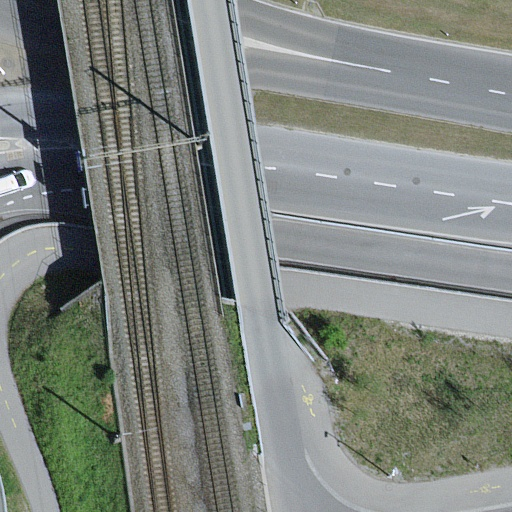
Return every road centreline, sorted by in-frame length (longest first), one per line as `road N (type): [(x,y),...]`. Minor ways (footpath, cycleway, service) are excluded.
road 1 (primary): [(511,114),(49,35),(0,16)]
road 2 (primary): [(0,117),(73,112),(501,180)]
road 3 (unclassified): [(0,176),(100,164),(309,193),(501,180)]
road 4 (motorway): [(511,107),(422,65),(196,0)]
